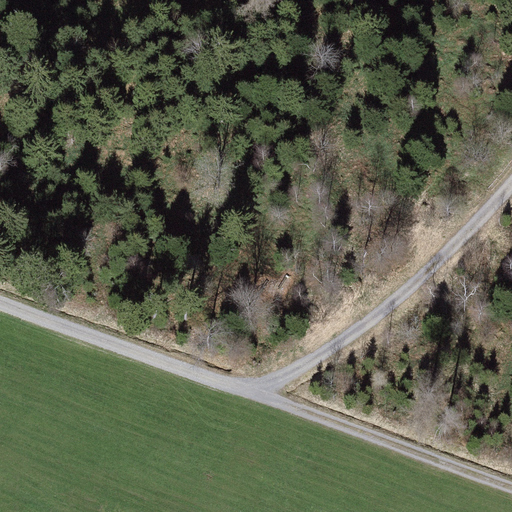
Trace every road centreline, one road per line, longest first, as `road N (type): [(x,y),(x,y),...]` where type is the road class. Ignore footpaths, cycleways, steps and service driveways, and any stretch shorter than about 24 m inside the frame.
road 1 (track): [(511,485),(0,302)]
road 2 (track): [(256,393),(340,344),(511,186)]
